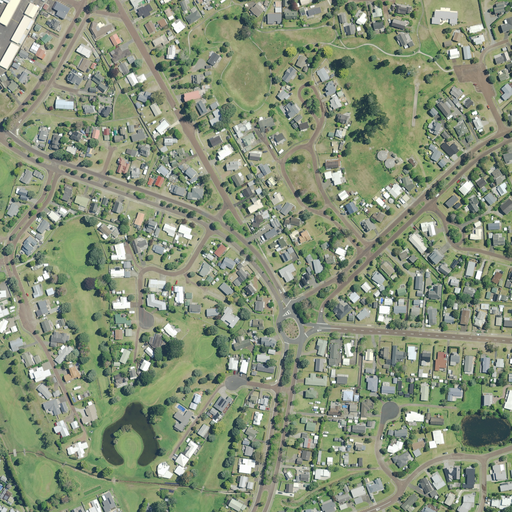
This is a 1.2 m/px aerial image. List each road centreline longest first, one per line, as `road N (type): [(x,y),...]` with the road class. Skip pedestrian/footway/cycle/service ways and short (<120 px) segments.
road 1 (residential): [(127,17),(227,202)]
road 2 (residential): [(319,327),(511,341)]
road 3 (residential): [(31,328),(6,257),(51,168)]
road 4 (residential): [(56,170),(46,203),(12,252),(31,328)]
